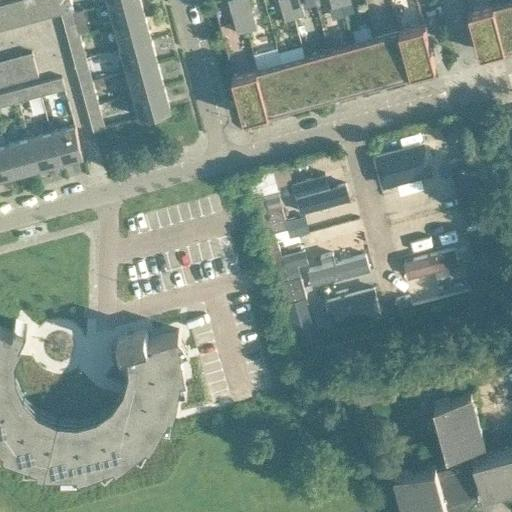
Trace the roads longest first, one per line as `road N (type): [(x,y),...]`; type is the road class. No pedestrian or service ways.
road 1 (residential): [(395,290),(351,127)]
road 2 (residential): [(222,162),(178,0)]
road 3 (residential): [(222,162),(351,127)]
road 4 (residential): [(351,127),(476,93)]
road 5 (residential): [(105,317),(104,194)]
road 6 (residential): [(104,194),(222,162)]
